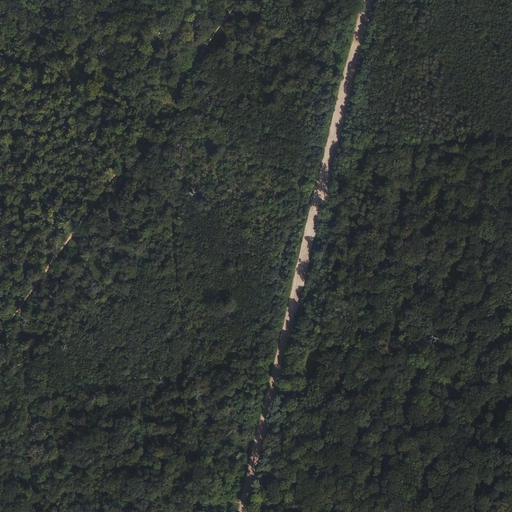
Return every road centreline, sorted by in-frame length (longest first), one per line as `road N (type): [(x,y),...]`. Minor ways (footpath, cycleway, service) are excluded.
road 1 (unknown): [(331,150),(243,511)]
road 2 (track): [(165,103),(21,300)]
road 3 (track): [(21,300),(34,511)]
road 4 (unknown): [(511,131),(331,150)]
road 5 (track): [(511,341),(481,511)]
road 6 (track): [(331,150),(165,103)]
road 7 (track): [(165,103),(0,53)]
road 8 (unknown): [(367,0),(331,150)]
road 9 (track): [(187,511),(247,495),(333,511)]
road 10 (track): [(237,0),(165,103)]
